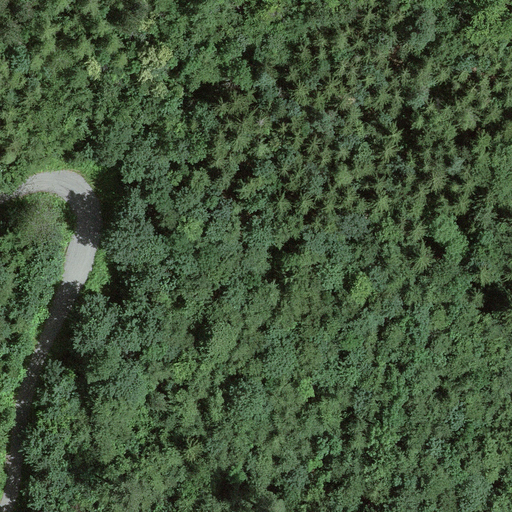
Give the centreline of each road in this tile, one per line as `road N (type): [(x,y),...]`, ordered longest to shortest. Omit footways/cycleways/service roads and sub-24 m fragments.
road 1 (unclassified): [(0,197),(61,182),(84,199),(92,224),(24,387),(6,511)]
road 2 (track): [(73,187),(266,41)]
